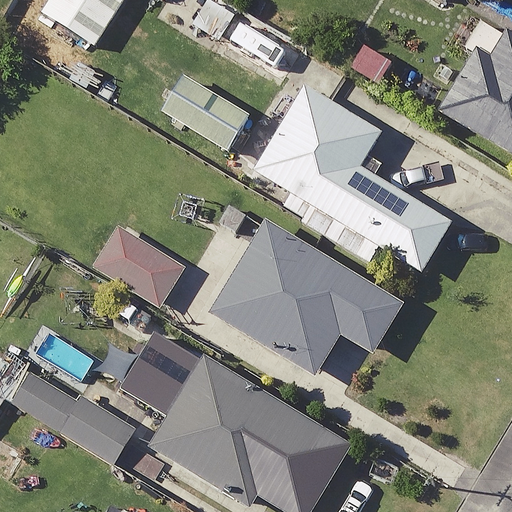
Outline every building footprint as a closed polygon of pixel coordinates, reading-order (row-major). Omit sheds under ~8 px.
[(440,0),(457,11),(464,0),(440,0)] [(241,30),(212,12),(201,30),(295,86),(316,51),(251,13),(241,30)] [(511,38),(494,28),(478,54),(490,61),(455,120),(511,153),(511,38)] [(303,199),(292,218),(381,271),(393,252),(437,279),(465,231),(373,176),(394,140),(319,96),(269,179),(303,199)] [(194,269),(131,231),(106,273),(169,311),(194,269)] [(412,314),(277,234),(225,322),(326,382),(351,340),(385,360),(412,314)] [(0,394),(126,471),(148,435),(16,356),(0,382),(0,394)] [(331,511),(365,453),(217,368),(197,403),(171,388),(158,410),(183,425),(165,456),(261,511),(265,511),(271,503),(286,511),(331,511)] [(42,454),(0,429),(0,484),(19,495),(42,454)]
